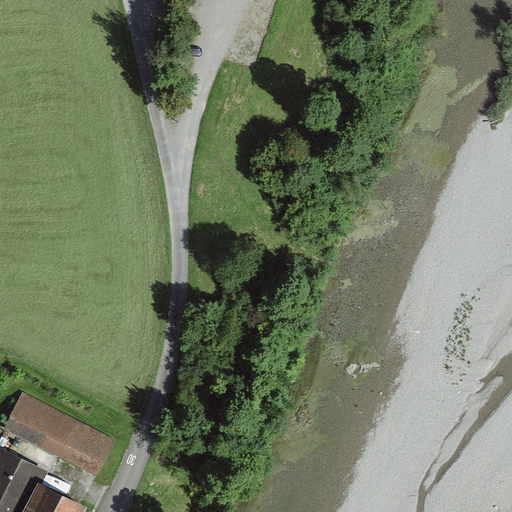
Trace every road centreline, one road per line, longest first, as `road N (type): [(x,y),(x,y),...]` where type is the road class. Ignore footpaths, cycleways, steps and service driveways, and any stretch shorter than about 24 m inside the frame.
road 1 (residential): [(116,511),(149,433),(179,309),(173,170)]
road 2 (track): [(133,0),(173,170)]
